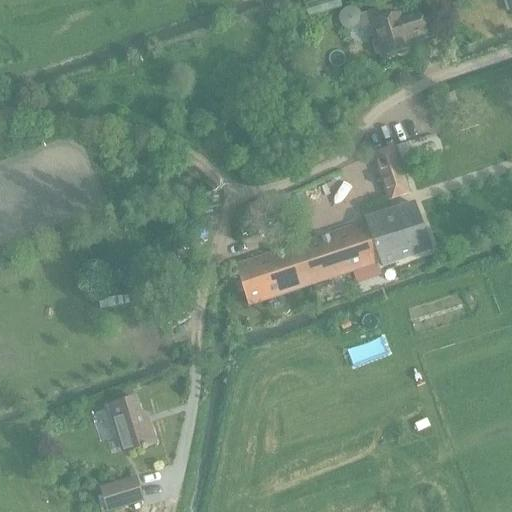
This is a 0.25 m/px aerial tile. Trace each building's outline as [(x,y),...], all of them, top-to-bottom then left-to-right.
[(339,0),(324,0),(304,6),(308,18),(342,8),(339,0)] [(419,11),(401,16),(400,13),(371,23),(376,40),(373,43),(377,54),(381,55),(382,57),(411,48),(409,41),(427,35),(419,11)] [(454,94),(444,97),(447,105),(457,102),(454,94)] [(390,200),(411,192),(396,149),(374,156),(390,200)] [(288,208),(284,196),(272,200),(276,212),(288,208)] [(254,216),(274,209),(271,198),(251,205),(254,216)] [(380,268),(432,251),(414,205),(366,221),(367,223),(237,266),(251,306),(378,263),(380,268)] [(147,446),(157,443),(151,425),(145,427),(136,398),(110,406),(119,436),(123,435),(129,452),(143,447),(143,449),(148,448),(147,446)] [(106,511),(117,511),(143,504),(135,478),(99,489),(106,511)]
